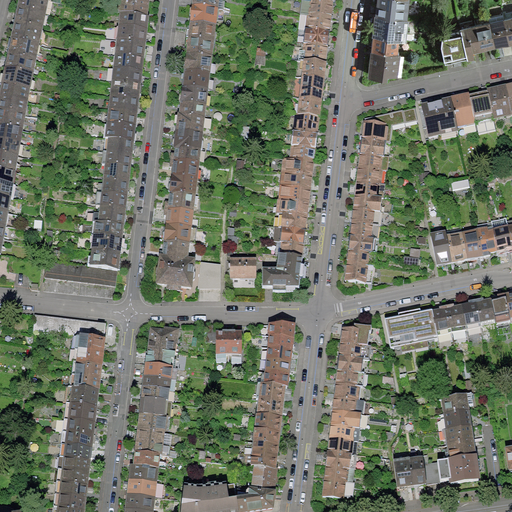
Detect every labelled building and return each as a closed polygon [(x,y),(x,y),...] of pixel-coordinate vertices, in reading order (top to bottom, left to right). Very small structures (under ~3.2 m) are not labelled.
[(18,11),(41,16),(49,18),(50,13),(51,11),(52,4),(51,2),(48,2),(40,0),(18,0),(18,4),(20,4),(19,9),(18,11)] [(122,0),(122,2),(125,3),(123,16),(146,19),(146,15),(148,0),(122,0)] [(193,0),(193,5),(193,8),(217,11),(223,12),(224,3),(218,2),(218,0),(193,0)] [(377,14),(406,17),(403,16),(405,4),(408,4),(408,0),(377,0),(378,4),(377,3),(376,9),(376,14),(377,14)] [(302,3),(300,16),(330,20),(331,17),(332,6),(302,3)] [(193,9),(192,9),(190,11),(190,16),(191,18),(192,18),(191,21),(191,24),(215,27),(217,11),(193,8),(193,9)] [(18,12),(16,12),(15,20),(16,20),(15,24),(15,27),(38,32),(42,32),(43,25),(40,25),(41,16),(18,11),(18,12)] [(406,17),(377,14),(375,30),(374,35),(398,38),(404,39),(407,17),(406,17)] [(146,19),(123,16),(120,16),(119,29),(146,32),(146,29),(148,19),(146,19)] [(329,30),(330,20),(300,16),(298,30),(329,33),(329,30)] [(509,41),(504,18),(490,21),(495,44),(498,43),(509,41)] [(495,44),(490,21),(475,24),(481,47),(485,46),(495,44)] [(187,40),(213,43),(215,27),(191,24),(190,32),(188,32),(187,36),(187,40)] [(481,47),(475,24),(461,27),(467,54),(473,52),(473,49),(474,49),(481,47)] [(15,27),(15,28),(13,28),(12,35),(13,35),(12,39),(12,42),(39,48),(40,41),(36,40),(38,32),(15,27)] [(467,54),(461,27),(443,31),(442,43),(446,61),(455,59),(467,56),(467,54)] [(145,42),(146,32),(119,29),(117,42),(145,45),(145,42)] [(329,33),(298,30),(298,37),(304,38),(304,44),(327,47),(328,44),(329,33)] [(373,49),(393,51),(394,45),(397,45),(398,38),(374,35),(373,45),(373,49)] [(211,59),(213,43),(187,40),(186,48),(188,48),(188,53),(187,56),(211,59)] [(34,49),(38,49),(39,48),(12,42),(11,43),(10,43),(8,50),(10,51),(9,54),(8,58),(35,63),(37,56),(33,55),(34,49)] [(143,61),(143,59),(145,60),(145,58),(145,52),(144,52),(145,45),(117,42),(116,49),(120,49),(119,58),(143,61)] [(299,51),(298,62),(304,62),(325,65),(325,61),(327,47),(304,44),(303,52),(299,51)] [(266,50),(257,49),(256,56),(265,57),(266,50)] [(393,51),(373,49),(370,68),(370,74),(386,75),(386,71),(396,73),(399,52),(393,51)] [(187,56),(186,63),(184,64),(183,69),(183,70),(185,72),(206,75),(208,65),(211,66),(211,59),(187,56)] [(6,68),(6,70),(33,76),(35,63),(8,58),(6,68)] [(141,71),(143,61),(119,58),(118,71),(141,74),(141,71)] [(325,65),(304,62),(302,79),(323,81),(324,78),(325,65)] [(1,83),(1,84),(3,85),(2,86),(29,91),(33,76),(6,70),(4,77),(3,77),(1,83)] [(116,84),(140,87),(140,84),(141,74),(118,71),(114,70),(112,83),(116,84)] [(184,85),(183,88),(205,91),(206,82),(209,82),(209,75),(206,75),(185,72),(184,85)] [(302,79),(300,99),(321,102),(321,99),(323,81),(302,79)] [(111,92),(110,99),(138,102),(138,100),(138,95),(140,95),(141,88),(139,88),(140,87),(116,84),(115,92),(111,92)] [(27,104),(29,91),(2,86),(1,96),(0,99),(27,104)] [(182,95),(180,97),(179,101),(179,102),(181,104),(181,105),(206,108),(208,91),(205,91),(183,88),(183,95),(182,95)] [(511,114),(506,89),(491,92),(487,93),(493,120),(503,118),(503,116),(511,114)] [(474,122),(483,120),(484,123),(493,120),(487,93),(473,96),(469,97),(474,122)] [(453,100),(450,101),(450,102),(456,129),(466,126),(466,124),(474,122),(469,97),(453,100)] [(298,116),(319,118),(319,115),(321,102),(300,99),(293,98),(291,115),(295,115),(298,116)] [(0,112),(25,117),(27,104),(0,99),(0,112)] [(136,113),(138,102),(110,99),(109,112),(136,115),(136,113)] [(456,129),(450,102),(433,106),(429,107),(428,106),(423,107),(423,108),(422,109),(429,139),(440,136),(439,134),(457,131),(456,129)] [(206,108),(181,105),(180,114),(180,117),(204,120),(206,108)] [(0,128),(22,132),(25,117),(0,112),(0,128)] [(107,125),(135,128),(135,125),(136,115),(109,112),(107,125)] [(296,133),(316,136),(317,132),(319,118),(298,116),(296,133)] [(177,133),(202,136),(203,130),(208,131),(210,129),(211,122),(209,121),(208,120),(204,120),(180,117),(179,117),(179,118),(178,117),(176,119),(175,124),(177,127),(177,130),(177,133)] [(385,126),(364,123),(362,137),(362,141),(382,144),(385,126)] [(133,143),(135,143),(135,141),(135,135),(134,135),(135,128),(107,125),(105,140),(133,144),(133,143)] [(249,128),(242,127),(240,140),(247,141),(249,128)] [(0,141),(20,145),(22,132),(0,128),(0,141)] [(175,149),(176,149),(200,152),(202,136),(177,133),(176,139),(175,139),(173,141),(173,145),(173,146),(174,148),(175,148),(175,149)] [(316,136),(296,133),(293,133),(291,147),(294,147),(315,149),(315,150),(316,147),(317,136),(316,136)] [(104,153),(131,157),(131,154),(133,144),(105,140),(104,153)] [(20,145),(0,141),(0,154),(18,158),(20,145)] [(360,155),(381,157),(382,144),(362,141),(361,141),(360,151),(360,155)] [(315,149),(294,147),(293,161),(313,163),(314,160),(315,149)] [(199,165),(200,152),(176,149),(175,158),(174,162),(199,165)] [(109,167),(130,170),(130,166),(131,157),(104,153),(102,166),(109,167)] [(18,158),(0,154),(0,170),(11,173),(13,164),(16,165),(18,158)] [(381,157),(360,155),(359,165),(359,169),(379,171),(381,157)] [(313,163),(293,161),(283,160),(282,173),(286,174),(312,177),(312,173),(313,163)] [(173,175),(173,178),(194,180),(195,171),(198,171),(199,165),(174,162),(173,175)] [(104,183),(128,185),(128,182),(129,178),(130,178),(131,171),(129,171),(130,170),(109,167),(108,176),(105,176),(104,183)] [(357,182),(377,185),(379,171),(359,169),(357,179),(357,182)] [(0,184),(13,186),(15,173),(11,173),(0,170),(0,184)] [(312,177),(286,174),(284,187),(286,188),(310,191),(310,187),(312,177)] [(197,181),(194,180),(173,178),(172,184),(171,184),(169,186),(169,190),(168,191),(170,193),(171,193),(171,194),(192,197),(193,187),(196,187),(197,181)] [(384,199),(385,186),(377,185),(357,182),(356,192),(355,196),(381,199),(384,199)] [(104,183),(103,196),(126,198),(126,195),(128,185),(104,183)] [(15,187),(13,186),(0,184),(0,197),(7,199),(13,200),(15,187)] [(310,191),(286,188),(285,202),(308,204),(309,202),(310,191)] [(169,207),(169,210),(193,213),(194,206),(191,206),(192,197),(171,194),(169,207)] [(97,195),(96,208),(101,208),(102,209),(125,211),(125,208),(126,198),(103,196),(97,195)] [(380,213),(381,199),(355,196),(354,207),(354,210),(380,213)] [(0,213),(8,215),(9,208),(5,207),(7,199),(0,197),(0,213)] [(283,215),(307,218),(307,215),(308,204),(285,202),(279,201),(277,215),(283,215)] [(124,218),(125,211),(102,209),(101,208),(100,215),(94,214),(93,223),(123,227),(123,226),(124,226),(124,224),(125,218),(124,218)] [(191,229),(193,213),(169,210),(167,224),(167,226),(191,229)] [(381,214),(382,213),(380,213),(354,210),(352,220),(352,224),(372,226),(378,227),(379,221),(381,221),(381,214)] [(283,215),(281,229),(305,232),(305,229),(307,218),(283,215)] [(511,251),(511,249),(511,250),(507,223),(506,220),(491,223),(493,229),(497,252),(501,251),(505,250),(505,253),(511,251)] [(93,223),(91,237),(98,237),(121,240),(121,237),(123,227),(93,223)] [(372,226),(352,224),(351,234),(350,237),(371,240),(372,226)] [(163,238),(163,239),(165,242),(186,245),(195,246),(197,230),(191,229),(167,226),(166,233),(165,232),(163,234),(163,238)] [(275,228),(274,242),(283,243),(303,245),(304,245),(304,242),(305,232),(281,229),(275,228)] [(478,232),(483,257),(486,257),(490,256),(490,254),(497,252),(493,229),(478,232)] [(483,257),(478,232),(462,235),(467,261),(479,258),(483,257)] [(462,235),(446,239),(451,264),(454,263),(467,261),(462,235)] [(120,253),(120,248),(122,249),(123,241),(121,241),(121,240),(98,237),(97,245),(93,245),(92,252),(119,255),(120,253)] [(376,254),(377,247),(370,246),(371,240),(350,237),(349,247),(348,251),(349,251),(369,253),(376,254)] [(163,256),(163,259),(177,261),(187,262),(188,255),(185,255),(186,245),(165,242),(163,256)] [(281,257),(302,259),(302,256),(303,245),(283,243),(281,257)] [(56,251),(48,250),(46,262),(55,263),(56,251)] [(420,251),(411,250),(410,258),(419,259),(420,251)] [(369,253),(349,251),(347,261),(347,265),(368,267),(369,253)] [(88,267),(90,268),(117,271),(117,270),(119,270),(119,268),(120,263),(118,262),(119,255),(92,252),(91,258),(89,258),(88,267)] [(302,259),(281,257),(278,256),(276,271),(263,271),(263,289),(273,289),(273,293),(286,293),(286,289),(299,289),(299,284),(302,259)] [(418,268),(419,259),(410,258),(404,258),(403,266),(418,268)] [(158,278),(157,285),(161,285),(174,287),(177,261),(163,259),(160,259),(159,268),(156,270),(156,275),(158,278)] [(193,272),(194,263),(187,262),(177,261),(174,287),(176,287),(191,289),(191,282),(192,282),(194,280),(195,275),(193,272)] [(230,261),(230,280),(236,280),(255,280),(255,261),(230,261)] [(115,287),(117,271),(90,268),(88,267),(55,263),(46,262),(44,278),(64,280),(115,287)] [(198,289),(220,289),(220,266),(201,264),(198,289)] [(368,267),(347,265),(345,278),(345,281),(371,284),(372,276),(367,276),(368,267)] [(510,322),(505,296),(498,298),(499,300),(494,301),(491,302),(495,325),(510,322)] [(495,325),(491,302),(484,303),(483,303),(482,301),(476,302),(481,328),(495,325)] [(469,304),(469,306),(465,307),(461,308),(466,331),(481,328),(476,302),(469,304)] [(461,308),(453,309),(453,307),(449,308),(446,308),(451,334),(466,331),(461,308)] [(437,337),(451,334),(446,308),(439,310),(440,312),(436,313),(432,314),(437,337)] [(431,311),(420,313),(420,311),(404,315),(398,316),(399,318),(385,321),(391,350),(394,350),(394,349),(434,340),(434,341),(437,341),(437,337),(432,314),(431,311)] [(73,337),(104,341),(106,325),(71,321),(35,317),(33,333),(73,338),(73,337)] [(216,334),(216,326),(207,326),(207,343),(216,343),(216,334)] [(293,337),(294,326),(270,326),(269,337),(270,337),(292,340),(293,337)] [(348,330),(343,329),(341,344),(367,347),(369,333),(371,333),(371,328),(354,326),(353,331),(348,330)] [(155,331),(151,330),(148,350),(172,353),(173,345),(177,345),(179,331),(168,329),(168,332),(155,331)] [(229,356),(229,332),(222,332),(222,334),(219,334),(216,334),(216,343),(216,359),(216,363),(226,363),(226,356),(229,356)] [(231,364),(241,364),(241,356),(241,334),(235,334),(235,332),(231,332),(229,332),(229,356),(231,356),(231,364)] [(73,337),(73,338),(71,350),(75,351),(102,354),(103,351),(104,341),(73,337)] [(270,337),(268,349),(292,352),(292,349),(293,346),(292,346),(292,340),(270,337)] [(367,347),(341,344),(340,354),(339,357),(363,360),(369,361),(371,347),(367,347)] [(291,358),(292,352),(268,349),(267,361),(289,364),(290,361),(290,358),(291,358)] [(147,362),(146,366),(169,369),(170,360),(173,361),(174,354),(172,353),(148,350),(147,362)] [(102,354),(75,351),(73,364),(101,367),(101,364),(102,354)] [(358,373),(361,374),(363,360),(339,357),(338,366),(337,371),(338,371),(358,373)] [(289,370),(289,364),(267,361),(265,373),(289,376),(290,373),(290,370),(289,370)] [(101,367),(73,364),(72,376),(99,379),(100,376),(101,367)] [(170,381),(171,369),(169,369),(146,366),(145,375),(145,378),(170,381)] [(336,385),(357,387),(358,373),(338,371),(336,381),(336,385)] [(264,385),(284,388),(287,388),(287,384),(287,382),(288,382),(289,376),(265,373),(264,385)] [(72,376),(70,389),(73,389),(98,392),(98,389),(99,379),(72,376)] [(143,389),(169,392),(170,381),(145,378),(144,386),(143,389)] [(284,388),(264,385),(262,385),(260,401),(282,403),(282,401),(284,388)] [(357,387),(336,385),(335,394),(334,398),(355,401),(357,387)] [(73,389),(71,405),(96,408),(96,405),(98,392),(73,389)] [(142,400),(165,403),(167,403),(169,392),(143,389),(143,397),(142,400)] [(439,402),(440,410),(444,410),(444,416),(468,412),(467,407),(473,406),(472,399),(471,395),(439,402)] [(361,415),(362,402),(355,401),(334,398),(333,408),(333,412),(353,414),(361,415)] [(165,403),(142,400),(141,412),(140,415),(163,418),(165,403)] [(260,401),(258,417),(280,419),(281,416),(282,403),(260,401)] [(94,421),(96,408),(71,405),(69,422),(94,425),(94,421)] [(331,426),(352,428),(353,414),(333,412),(332,422),(331,426)] [(468,412),(444,416),(447,431),(470,428),(468,415),(468,412)] [(164,434),(166,418),(163,418),(140,415),(139,428),(138,431),(164,434)] [(255,431),(278,434),(279,431),(280,419),(258,417),(257,416),(255,431)] [(63,433),(95,437),(95,434),(96,430),(93,430),(94,425),(69,422),(61,421),(59,433),(63,433)] [(358,443),(358,442),(359,429),(352,428),(331,426),(330,436),(329,439),(358,443)] [(470,428),(447,431),(449,446),(472,443),(471,431),(470,428)] [(162,446),(164,434),(138,431),(137,439),(137,443),(162,446)] [(255,431),(254,443),(254,444),(277,446),(277,443),(278,434),(255,431)] [(63,433),(61,446),(91,449),(91,446),(92,444),(94,444),(95,437),(63,433)] [(358,443),(329,439),(328,449),(328,453),(351,456),(356,456),(358,443)] [(170,446),(162,446),(137,443),(136,451),(136,454),(159,457),(169,458),(170,446)] [(473,446),(472,443),(449,446),(451,461),(474,458),(473,446)] [(254,444),(252,456),(276,458),(276,455),(277,446),(254,444)] [(90,459),(91,449),(61,446),(60,458),(89,462),(90,459)] [(323,459),(327,459),(326,463),(326,467),(350,469),(351,456),(328,453),(327,453),(324,453),(323,459)] [(159,457),(136,454),(135,463),(134,467),(155,469),(165,470),(166,464),(159,463),(159,457)] [(275,467),(276,458),(252,456),(251,468),(274,470),(275,467)] [(88,471),(89,462),(60,458),(58,471),(88,474),(88,471)] [(475,461),(474,458),(451,461),(448,462),(451,484),(478,480),(476,471),(479,470),(478,461),(475,462),(475,461)] [(422,465),(421,460),(410,461),(410,463),(414,487),(416,487),(425,485),(422,465)] [(397,489),(398,489),(400,489),(414,487),(410,463),(405,464),(404,461),(393,463),(397,489)] [(425,485),(440,483),(437,463),(422,465),(425,485)] [(131,477),(130,481),(154,484),(155,469),(134,467),(132,466),(131,477)] [(325,480),(353,484),(354,470),(350,469),(326,467),(325,476),(325,480)] [(277,480),(278,477),(276,476),(277,471),(274,470),(251,468),(250,468),(249,480),(253,480),(275,483),(277,483),(277,480)] [(88,474),(58,471),(57,483),(87,487),(87,483),(88,474)] [(275,483),(253,480),(252,492),(276,495),(276,492),(276,489),(274,489),(275,483)] [(353,484),(325,480),(323,493),(323,497),(343,500),(343,497),(353,498),(354,484),(353,484)] [(152,498),(154,484),(130,481),(129,492),(129,495),(152,498)] [(55,495),(85,499),(85,496),(87,487),(57,483),(55,495)] [(199,489),(185,488),(181,511),(237,511),(235,490),(234,485),(216,487),(216,484),(208,485),(208,488),(199,489)] [(276,495),(252,492),(235,490),(237,511),(256,511),(272,510),(272,506),(273,499),(275,500),(276,495)] [(85,499),(55,495),(54,508),(84,511),(84,509),(85,499)] [(143,511),(150,511),(152,498),(129,495),(127,506),(127,510),(143,511)]
